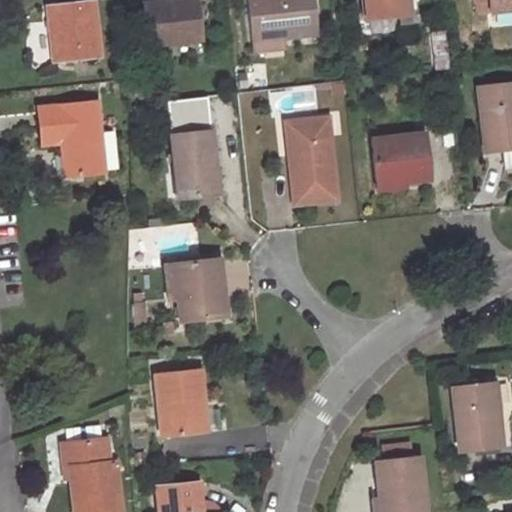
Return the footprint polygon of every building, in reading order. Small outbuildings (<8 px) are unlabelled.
[(194,0),(167,0),(141,3),(145,45),(199,39),(194,0)] [(281,36),(316,31),(312,0),(245,0),(250,40),(253,39),(281,36)] [(357,0),(360,20),(404,15),(402,0),(357,0)] [(511,0),(466,0),(467,3),(484,1),(485,11),(511,8),(511,0)] [(93,1),(50,5),(55,61),(99,57),(93,1)] [(254,48),(282,44),(281,36),(253,39),(254,48)] [(511,82),(475,86),(482,153),(500,151),(503,168),(511,166),(511,82)] [(64,145),(67,178),(105,174),(104,172),(116,171),(112,136),(101,137),(98,106),(41,111),(44,146),(64,145)] [(333,203),(326,120),(288,124),(292,176),(286,177),(290,207),(333,203)] [(216,197),(209,134),(169,137),(174,176),(179,175),(183,200),(216,197)] [(427,179),(423,134),(369,140),(373,180),(402,177),(402,181),(427,179)] [(179,175),(174,176),(170,177),(173,201),(183,200),(179,175)] [(403,188),(402,181),(402,177),(373,180),(375,191),(403,188)] [(217,264),(174,270),(178,304),(181,327),(224,322),(217,264)] [(178,304),(174,270),(163,271),(167,306),(178,304)] [(200,372),(154,377),(161,437),(198,434),(195,405),(203,404),(200,372)] [(490,386),(451,389),(457,453),(499,448),(496,411),(492,411),(490,386)] [(195,405),(198,434),(206,433),(203,404),(195,405)] [(72,464),(78,511),(105,511),(120,510),(113,459),(106,460),(102,436),(61,441),(65,465),(72,464)] [(382,458),(408,456),(407,443),(381,445),(382,458)] [(426,511),(421,459),(372,464),(376,498),(379,498),(380,511),(426,511)] [(198,484),(157,488),(159,511),(200,511),(200,505),(198,484)] [(380,511),(379,498),(376,498),(369,499),(370,511),(380,511)] [(221,511),(216,503),(200,505),(200,511),(221,511)]
